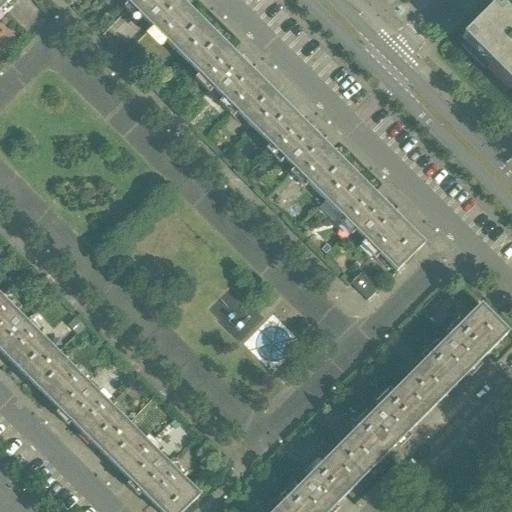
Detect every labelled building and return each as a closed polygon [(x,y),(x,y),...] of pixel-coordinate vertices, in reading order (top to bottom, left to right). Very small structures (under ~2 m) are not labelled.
[(0,0),(0,11),(11,0),(0,0)] [(122,0),(252,130),(396,273),(423,245),(178,0),(122,0)] [(461,39),(511,90),(511,21),(511,20),(507,17),(504,14),(495,5),(478,22),(461,39)] [(269,202),(278,210),(285,203),(277,194),(269,202)] [(330,250),(326,246),(321,251),(325,255),(330,250)] [(360,275),(350,285),(351,286),(366,301),(367,302),(377,292),(360,275)] [(0,353),(158,511),(183,511),(199,497),(0,297),(0,353)] [(480,306),(273,511),(329,511),(360,481),(508,334),(480,306)]
